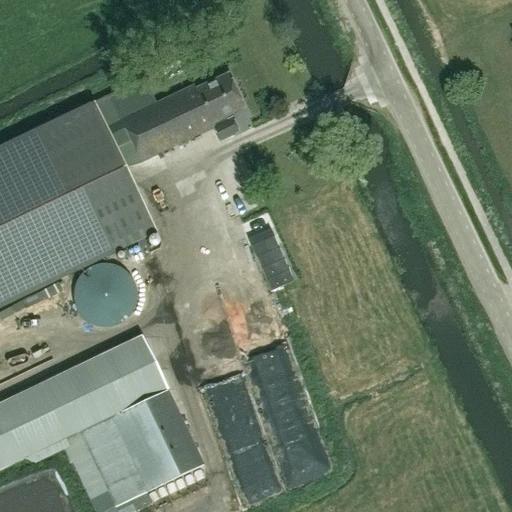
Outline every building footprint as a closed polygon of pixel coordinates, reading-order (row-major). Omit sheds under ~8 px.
[(157,104),(119,122),(139,164),(162,153),(162,152),(213,128),(219,142),(238,133),(230,115),(243,109),(226,75),(195,90),(193,86),(157,104)] [(0,307),(155,233),(123,168),(139,164),(119,122),(157,104),(145,78),(107,96),(0,147),(0,307)] [(188,207),(196,222),(213,213),(205,198),(188,207)] [(219,254),(266,421),(304,411),(257,243),(219,254)] [(197,311),(222,363),(244,353),(219,301),(197,311)] [(0,403),(0,470),(22,460),(21,459),(23,458),(33,463),(64,448),(95,511),(106,511),(115,508),(79,433),(166,391),(140,337),(0,403)] [(202,467),(166,391),(79,433),(115,508),(202,467)] [(221,418),(210,423),(219,443),(230,438),(221,418)]
